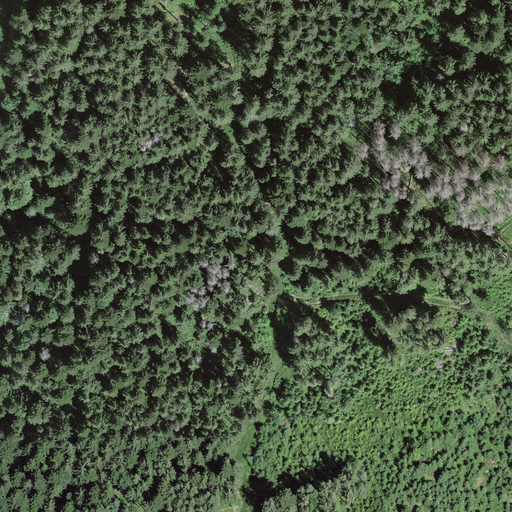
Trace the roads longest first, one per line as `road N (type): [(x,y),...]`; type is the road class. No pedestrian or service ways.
road 1 (track): [(502,338),(485,315),(450,302),(279,292),(283,226),(188,83),(184,49),(200,0)]
road 2 (track): [(64,511),(73,259),(93,192),(76,159),(6,84),(3,44),(14,0)]
